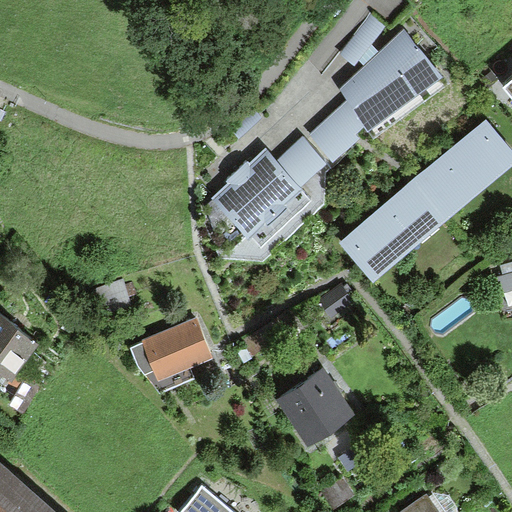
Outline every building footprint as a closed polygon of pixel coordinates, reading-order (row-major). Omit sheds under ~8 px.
[(341,50),(355,61),(360,56),(372,40),(385,24),(371,12),(341,50)] [(365,61),(340,84),(349,95),(365,116),(367,120),(443,65),(405,24),(380,48),(373,54),(365,61)] [(380,48),(372,40),(360,56),(365,61),(373,54),(380,48)] [(349,95),(311,131),(334,154),(359,126),(356,123),(365,116),(349,95)] [(255,108),(233,130),(240,137),(263,116),(255,108)] [(421,166),(413,173),(447,212),(511,157),(511,140),(487,111),(421,166)] [(327,156),(303,132),(278,156),(301,180),(327,156)] [(278,156),(265,144),(249,159),(246,156),(237,165),(227,175),(230,177),(212,194),(249,232),(266,216),(268,219),(288,200),(285,197),(302,181),(301,180),(278,156)] [(447,212),(413,173),(406,178),(340,233),(374,273),(447,212)] [(112,310),(135,304),(129,282),(106,288),(112,310)] [(39,338),(0,306),(0,360),(5,364),(13,371),(39,338)] [(197,313),(142,336),(158,374),(213,351),(197,313)] [(323,361),(276,392),(308,438),(354,406),(343,390),(323,361)] [(0,511),(66,511),(0,453),(0,511)] [(238,511),(203,481),(179,508),(183,511),(238,511)] [(445,511),(427,486),(394,509),(395,511),(445,511)]
